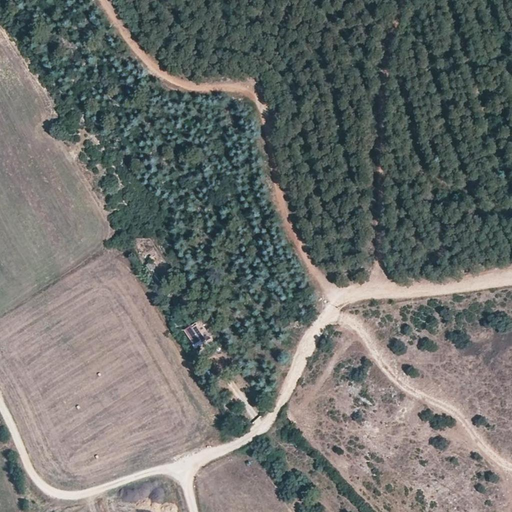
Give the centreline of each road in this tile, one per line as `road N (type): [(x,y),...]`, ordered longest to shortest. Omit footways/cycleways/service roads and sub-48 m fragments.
road 1 (track): [(398,0),(388,20),(375,190),(379,291),(329,298),(322,329),(269,426),(69,499),(28,479),(0,416)]
road 2 (track): [(102,0),(146,62),(171,81),(254,95),(286,213),(329,298)]
road 3 (track): [(379,291),(511,279)]
